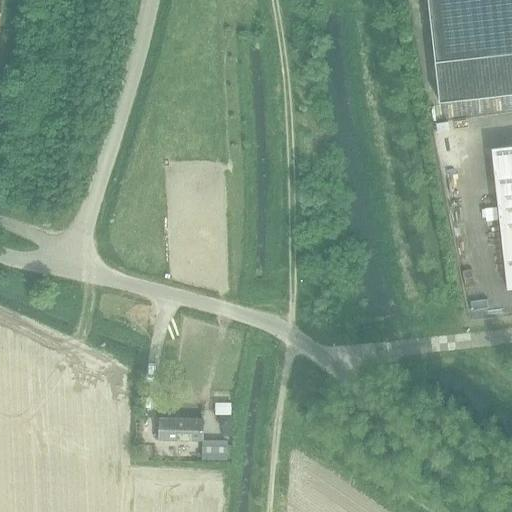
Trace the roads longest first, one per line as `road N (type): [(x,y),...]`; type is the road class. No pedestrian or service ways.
road 1 (unclassified): [(67,267),(148,0)]
road 2 (unclassified): [(323,357),(286,328),(67,267)]
road 3 (unclassified): [(510,511),(323,357)]
road 4 (residential): [(323,357),(511,337)]
